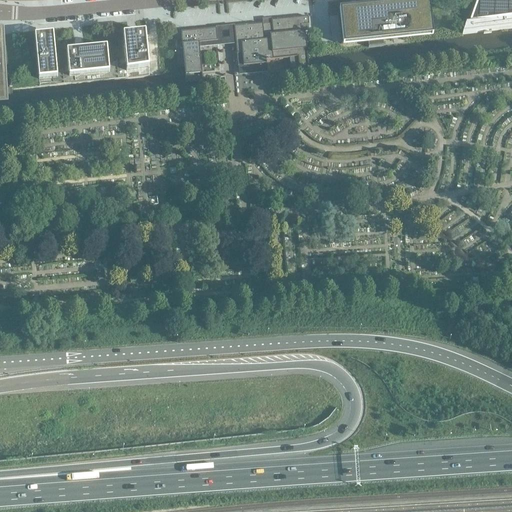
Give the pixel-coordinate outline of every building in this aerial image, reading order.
[(383,41),(407,39),(433,36),(429,0),(419,1),(412,2),(390,4),(379,5),(359,7),(357,7),(351,8),(339,9),(340,14),(343,45),(368,43),(368,44),(368,47),(368,48),(384,46),(384,45),(383,41)] [(511,0),(477,0),(469,24),(466,24),(465,24),(462,34),(483,32),(484,35),(491,34),(491,31),(511,28),(511,0)] [(262,25),(234,27),(234,30),(235,45),(238,67),(243,67),(244,75),(267,73),(267,72),(266,65),(266,64),(266,62),(289,59),(297,59),(299,69),(299,70),(308,69),(307,61),(306,45),(307,45),(307,38),(306,38),(305,38),(305,33),(304,32),(304,26),(309,25),(308,17),(271,21),(271,25),(263,26),(262,25)] [(234,30),(234,27),(216,29),(216,32),(218,46),(235,45),(234,30)] [(216,29),(181,33),(181,40),(184,66),(184,69),(186,81),(186,82),(202,80),(202,79),(202,73),(199,48),(217,46),(218,46),(216,32),(216,29)] [(39,75),(28,76),(29,88),(149,76),(149,73),(148,69),(148,68),(145,32),(123,34),(123,35),(124,45),(107,47),(67,51),(56,52),(54,52),(53,34),(35,36),(39,75)]
